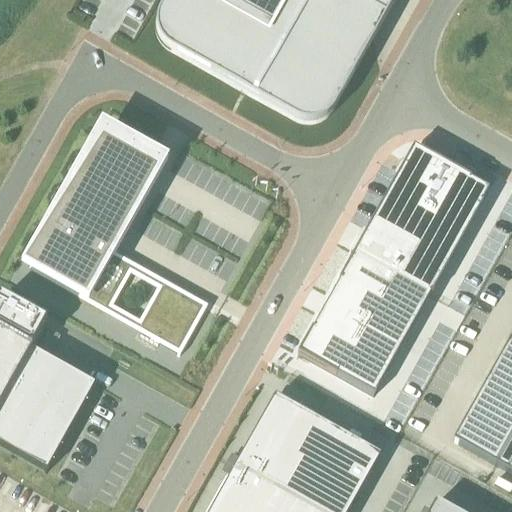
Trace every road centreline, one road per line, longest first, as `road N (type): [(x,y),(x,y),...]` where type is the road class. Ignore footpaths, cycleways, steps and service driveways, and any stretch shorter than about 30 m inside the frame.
road 1 (unclassified): [(0,212),(79,70),(94,69),(336,192)]
road 2 (unclassified): [(158,511),(336,192)]
road 3 (unclassified): [(401,88),(511,156)]
road 4 (unclassified): [(336,192),(401,88)]
